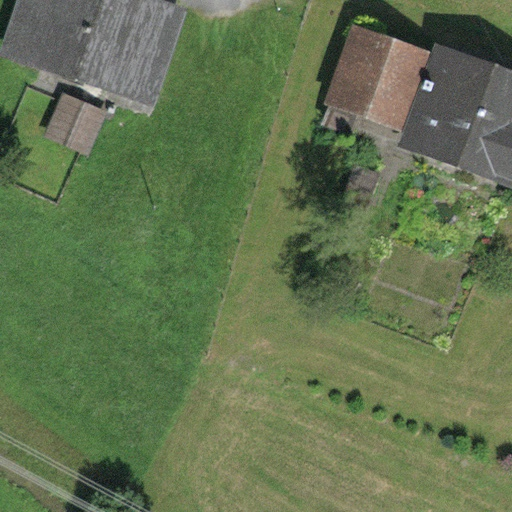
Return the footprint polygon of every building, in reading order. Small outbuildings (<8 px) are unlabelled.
[(142,8),(144,0),(30,0),(14,50),(147,93),(171,16),(142,8)] [(350,134),(359,109),(426,133),(452,66),(441,62),(439,66),(360,38),(327,125),(350,134)] [(511,87),(452,66),(426,133),(422,143),(511,176),(511,87)] [(66,103),(53,135),(83,148),(97,116),(66,103)] [(355,171),(343,204),(363,211),(375,178),(355,171)]
